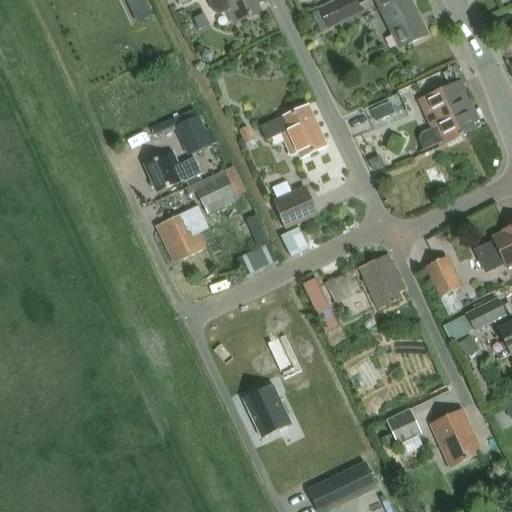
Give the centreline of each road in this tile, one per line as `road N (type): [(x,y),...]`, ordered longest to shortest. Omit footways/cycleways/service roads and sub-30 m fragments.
road 1 (residential): [(276,0),(393,238)]
road 2 (residential): [(190,320),(368,240),(393,238)]
road 3 (residential): [(282,511),(190,320)]
road 4 (residential): [(190,320),(115,160)]
road 5 (residential): [(393,238),(465,399)]
road 6 (tertiary): [(511,121),(455,0)]
road 7 (residential): [(393,238),(415,235),(511,183)]
